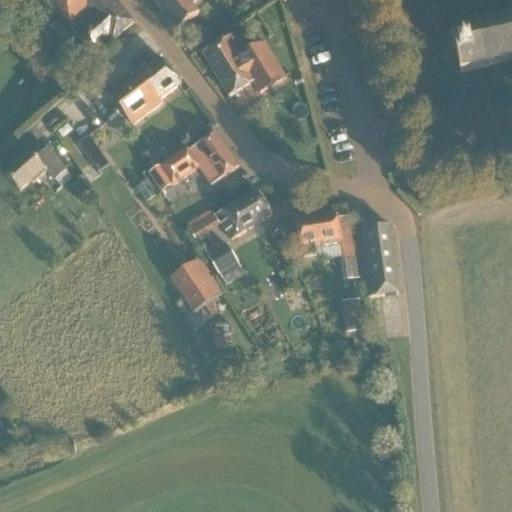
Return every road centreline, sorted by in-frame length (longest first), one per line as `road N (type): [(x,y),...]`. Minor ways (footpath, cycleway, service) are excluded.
road 1 (unclassified): [(431,511),(406,233),(403,218),(368,197)]
road 2 (residential): [(368,197),(253,156),(125,0)]
